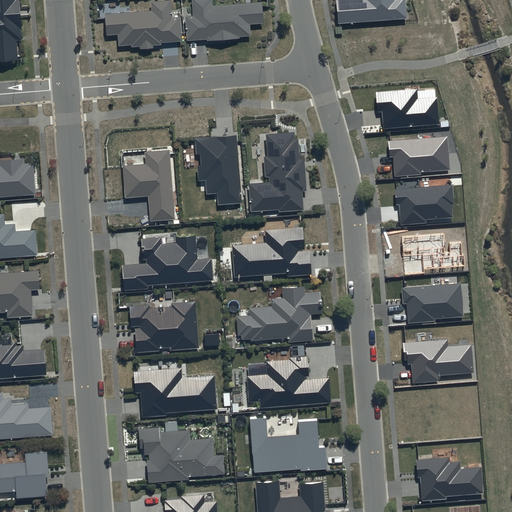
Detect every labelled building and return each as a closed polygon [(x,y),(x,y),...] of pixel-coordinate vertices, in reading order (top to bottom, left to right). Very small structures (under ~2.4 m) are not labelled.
[(19,0),(0,0),(0,65),(20,64),(18,44),(23,44),(19,0)] [(213,0),(192,0),(194,17),(187,18),(188,42),(209,40),(209,42),(241,40),(240,38),(252,37),(251,26),(265,25),(263,3),(214,7),(213,0)] [(336,0),(338,25),(407,20),(405,0),(336,0)] [(153,11),(106,15),(108,36),(119,35),(119,47),(133,46),(133,48),(141,47),(141,50),(154,49),(154,46),(162,45),(162,43),(183,41),(181,18),(173,18),(172,1),(152,2),(153,11)] [(415,90),(377,93),(378,104),(389,103),(390,107),(383,108),(385,127),(405,125),(405,124),(437,121),(435,98),(416,100),(415,90)] [(293,129),(264,131),(266,153),(262,154),(264,175),(268,174),(269,179),(249,181),(251,208),(278,206),(279,209),(303,207),(301,188),(306,187),(303,156),(299,156),(297,136),(294,136),(293,129)] [(236,132),(194,135),(195,151),(199,151),(200,163),(196,164),(197,178),(203,178),(204,182),(206,182),(206,191),(217,190),(218,201),(240,200),(236,132)] [(446,134),(387,138),(388,154),(392,154),(393,174),(420,172),(420,169),(448,167),(446,134)] [(169,147),(144,149),(145,161),(122,162),(125,195),(148,193),(150,218),(174,216),(169,147)] [(0,193),(35,191),(33,159),(22,160),(22,156),(0,157),(0,193)] [(453,182),(393,186),(394,202),(398,202),(399,221),(426,220),(426,217),(452,215),(451,203),(454,203),(453,182)] [(4,211),(0,210),(0,254),(37,252),(35,227),(15,228),(14,221),(4,221),(4,211)] [(302,225),(264,227),(265,240),(232,243),(234,274),(287,270),(287,273),(311,272),(309,247),(304,248),(302,225)] [(161,234),(140,236),(142,256),(145,256),(146,260),(121,262),(123,287),(147,286),(147,282),(212,277),(211,256),(197,257),(195,233),(174,234),(174,240),(161,241),(161,234)] [(443,234),(401,237),(404,275),(425,273),(425,269),(465,266),(464,256),(462,256),(461,242),(443,243),(443,234)] [(38,268),(0,270),(0,309),(6,309),(7,315),(32,313),(30,287),(39,286),(38,268)] [(460,281),(401,285),(402,301),(406,300),(407,320),(434,319),(434,316),(462,314),(460,281)] [(303,283),(281,285),(282,295),(270,296),(271,303),(248,305),(249,313),(236,314),(237,333),(241,332),(242,337),(250,336),(251,338),(287,335),(287,340),(312,338),(310,311),(321,311),(319,288),(304,290),(303,283)] [(149,302),(129,304),(130,324),(139,323),(139,325),(135,326),(136,350),(159,348),(159,346),(171,345),(171,348),(198,346),(195,299),(171,300),(171,304),(149,306),(149,302)] [(2,336),(0,336),(0,375),(46,373),(44,346),(23,347),(22,342),(16,343),(15,339),(2,340),(2,336)] [(445,340),(405,344),(406,356),(416,355),(416,359),(412,360),(414,380),(436,378),(436,372),(471,370),(469,346),(445,347),(445,340)] [(265,359),(266,372),(247,374),(249,399),(259,399),(260,405),(330,399),(328,376),(304,377),(304,374),(308,374),(307,354),(288,355),(288,357),(265,359)] [(181,365),(133,369),(135,390),(140,390),(142,414),(167,413),(166,410),(216,406),(214,373),(181,375),(181,365)] [(2,390),(0,390),(0,435),(53,432),(50,404),(28,406),(28,401),(11,402),(11,395),(3,396),(2,390)] [(265,414),(249,416),(253,469),(300,466),(300,467),(326,466),(325,444),(318,444),(316,417),(298,418),(299,431),(266,433),(265,414)] [(158,425),(138,426),(140,445),(143,445),(144,452),(148,452),(149,457),(146,457),(148,480),(189,477),(189,474),(224,471),(223,452),(214,453),(212,435),(190,437),(189,428),(158,430),(158,425)] [(0,488),(16,487),(17,494),(46,492),(45,474),(49,474),(47,448),(24,450),(25,459),(0,460),(0,488)] [(448,455),(415,457),(416,474),(420,474),(421,498),(445,497),(445,494),(482,491),(480,465),(460,466),(459,459),(449,460),(448,455)] [(279,478),(255,480),(257,511),(330,511),(330,507),(325,507),(323,480),(299,481),(300,494),(280,495),(279,478)] [(181,496),(164,498),(165,511),(224,511),(225,511),(220,511),(217,511),(216,499),(204,500),(204,492),(181,494),(181,496)]
